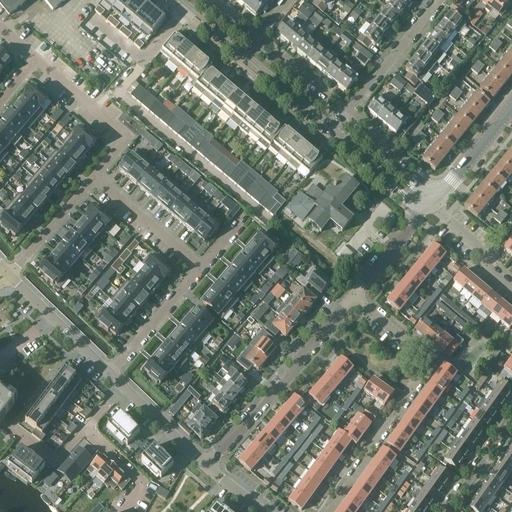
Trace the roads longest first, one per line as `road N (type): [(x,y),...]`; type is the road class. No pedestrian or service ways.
road 1 (residential): [(352,294),(427,363),(325,511)]
road 2 (residential): [(206,466),(352,294)]
road 3 (secondary): [(179,0),(331,127)]
road 4 (residential): [(34,59),(125,138),(91,179)]
road 5 (residential): [(338,118),(434,0)]
road 6 (residential): [(91,179),(199,270)]
road 7 (residential): [(107,373),(199,270)]
road 8 (residential): [(91,179),(8,277)]
road 9 (residential): [(511,290),(428,196)]
road 10 (residential): [(352,294),(428,196)]
road 11 (secondary): [(511,104),(428,196)]
